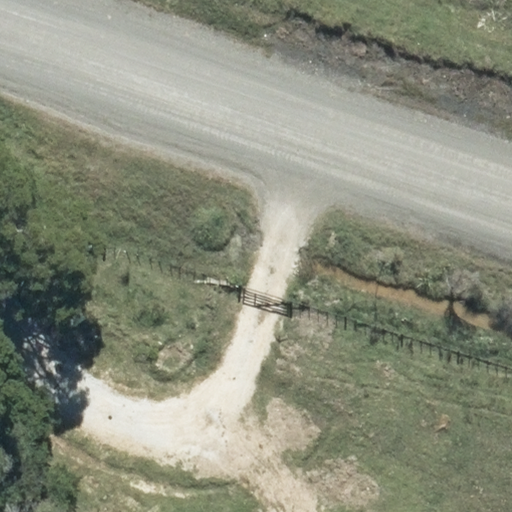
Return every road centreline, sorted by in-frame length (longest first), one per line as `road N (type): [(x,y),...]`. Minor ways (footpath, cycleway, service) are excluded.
road 1 (tertiary): [(0,37),(511,181)]
road 2 (track): [(282,117),(257,282),(190,398),(112,410),(0,337)]
